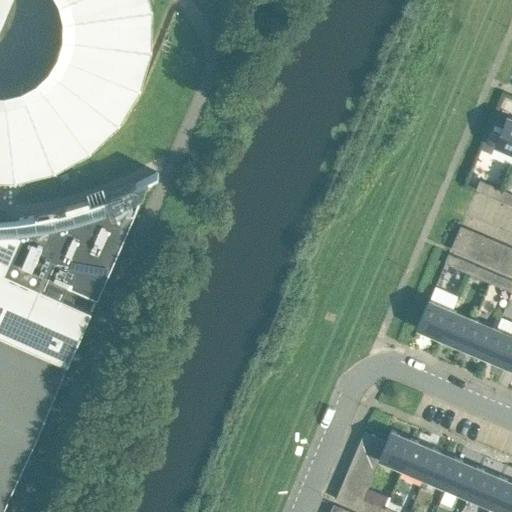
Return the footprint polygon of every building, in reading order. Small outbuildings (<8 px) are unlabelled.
[(0,0),(0,172),(14,172),(52,163),(86,145),(115,117),(135,84),(146,47),(147,8),(144,0),(0,0)] [(511,150),(511,117),(507,115),(495,143),(511,150)] [(0,511),(1,511),(67,365),(150,175),(145,178),(139,181),(134,183),(128,186),(123,188),(117,190),(112,193),(106,195),(101,197),(95,199),(89,201),(83,202),(78,204),(72,206),(66,207),(60,209),(54,210),(49,212),(43,213),(37,214),(31,215),(25,216),(19,217),(0,209),(0,511)] [(502,190),(480,180),(476,189),(498,198),(502,190)] [(511,193),(502,190),(498,198),(511,204),(511,193)] [(463,253),(472,230),(461,225),(451,248),(463,253)] [(474,257),(484,235),(472,230),(463,253),(474,257)] [(485,262),(495,239),(484,235),(474,257),(485,262)] [(496,267),(506,244),(495,239),(485,262),(496,267)] [(507,271),(511,260),(511,246),(506,244),(496,267),(507,271)] [(471,263),(449,254),(445,262),(467,272),(471,263)] [(493,273),(471,263),(467,272),(490,281),(493,273)] [(511,291),(511,290),(511,280),(493,273),(490,281),(511,291)] [(441,337),(452,309),(429,299),(418,327),(441,337)] [(463,346),(475,318),(452,309),(441,337),(463,346)] [(485,356),(497,327),(475,318),(463,346),(485,356)] [(507,365),(511,353),(511,334),(497,327),(485,356),(507,365)] [(402,467),(414,438),(392,428),(387,440),(382,451),(379,457),(402,467)] [(387,440),(379,436),(364,430),(359,442),(382,451),(387,440)] [(424,476),(436,447),(414,438),(402,467),(424,476)] [(382,451),(359,442),(355,453),(377,463),(379,457),(382,451)] [(446,485),(458,457),(436,447),(424,476),(446,485)] [(377,463),(355,453),(350,464),(372,474),(377,463)] [(468,495),(480,466),(458,457),(446,485),(468,495)] [(367,485),(372,474),(350,464),(345,475),(367,485)] [(490,504),(502,476),(480,466),(468,495),(490,504)] [(363,496),(367,485),(345,475),(340,486),(363,496)] [(509,511),(511,511),(511,479),(502,476),(490,504),(509,511)] [(358,507),(362,498),(363,496),(340,486),(336,498),(358,507)] [(382,511),(384,508),(362,498),(358,507),(369,511),(382,511)] [(353,511),(333,503),(329,511),(353,511)]
